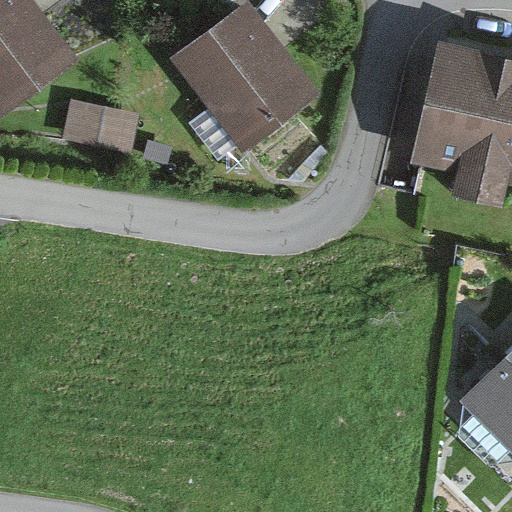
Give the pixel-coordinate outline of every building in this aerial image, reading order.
[(65,57),(22,0),(0,0),(0,102),(1,104),(65,57)] [(308,95),(247,13),(186,58),(247,140),(308,95)] [(511,65),(446,51),(421,159),(463,168),(459,187),(511,198),(511,65)] [(135,154),(139,116),(71,108),(67,147),(135,154)] [(511,360),(474,399),(511,437),(511,360)]
